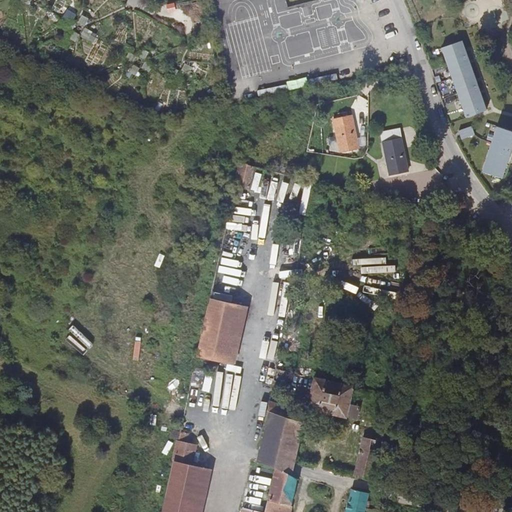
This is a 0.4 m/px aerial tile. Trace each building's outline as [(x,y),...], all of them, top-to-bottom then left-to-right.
[(487,110),(459,40),(439,48),(467,118),(487,110)] [(434,75),(444,71),(440,59),(429,64),(434,75)] [(445,103),(455,99),(450,89),(440,93),(445,103)] [(340,151),(359,147),(352,115),(333,119),(340,151)] [(484,171),(505,177),(511,150),(511,128),(498,125),(497,129),(496,128),(484,171)] [(459,130),(462,139),(475,134),(473,128),(473,126),(467,128),(465,128),(459,130)] [(390,174),(409,170),(401,138),(383,142),(390,174)] [(251,188),(255,167),(241,163),(236,184),(251,188)] [(197,356),(228,363),(241,305),(211,298),(197,356)] [(249,306),(241,305),(228,363),(236,365),(249,306)] [(283,392),(288,371),(281,370),(282,365),(277,364),(272,390),(283,392)] [(373,414),(385,417),(390,395),(332,381),(315,377),(308,408),(358,419),(360,406),(350,404),(352,394),(376,400),(373,414)] [(293,419),(296,409),(270,400),(268,410),(269,411),(269,412),(269,413),(261,448),(296,462),(305,423),(293,419)] [(174,461),(192,465),(196,445),(188,443),(192,423),(183,421),(174,461)] [(355,476),(372,480),(377,454),(380,441),(364,437),(355,476)] [(293,476),(296,462),(261,448),(260,448),(260,450),(257,462),(276,468),(293,476)] [(192,465),(174,461),(162,511),(194,511),(204,467),(192,465)] [(203,511),(212,469),(204,467),(194,511),(203,511)] [(290,511),(298,479),(293,476),(276,468),(265,511),(290,511)] [(346,511),(364,511),(366,507),(369,493),(352,489),(346,511)]
